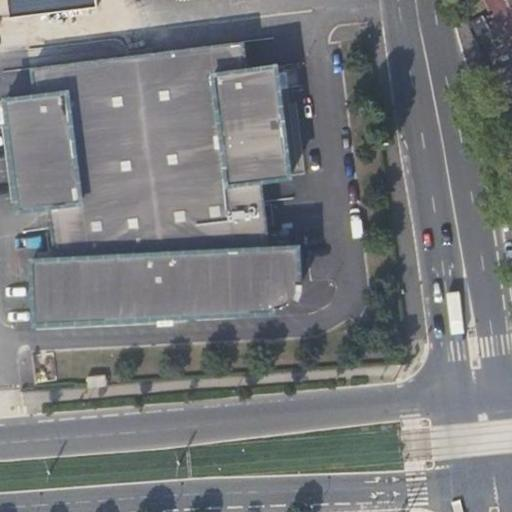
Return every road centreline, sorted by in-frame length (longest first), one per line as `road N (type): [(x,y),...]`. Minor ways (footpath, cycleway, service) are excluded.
road 1 (secondary): [(0,510),(464,484)]
road 2 (secondary): [(457,402),(0,444)]
road 3 (secondary): [(507,398),(453,200)]
road 4 (secondary): [(453,200),(416,0)]
road 5 (secondary): [(453,200),(457,402)]
